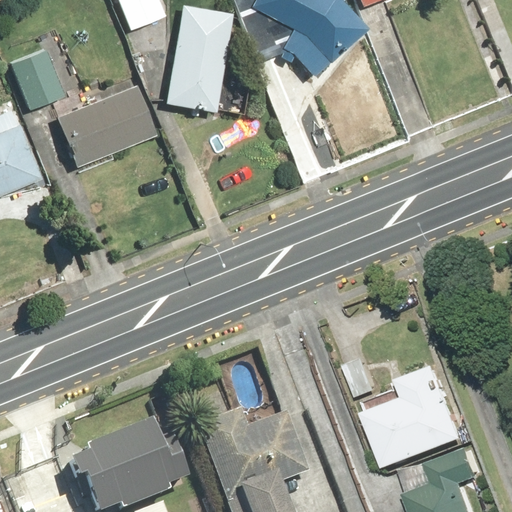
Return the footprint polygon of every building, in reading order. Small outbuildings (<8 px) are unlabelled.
[(154,0),(112,0),(125,31),(161,17),(154,0)] [(250,0),(246,7),(288,30),(277,49),(287,55),(306,78),(362,31),(339,2),(341,0),(250,0)] [(230,14),(177,5),(160,104),(213,114),(230,14)] [(42,50),(6,63),(24,112),(60,99),(42,50)] [(132,86),(50,117),(70,169),(152,137),(132,86)] [(16,124),(0,130),(0,195),(39,180),(16,124)] [(363,356),(342,365),(356,398),(377,390),(363,356)] [(403,398),(361,413),(382,469),(462,440),(435,366),(396,380),(403,398)] [(235,410),(191,426),(219,505),(231,500),(235,511),(279,511),(270,487),(304,474),(282,414),(241,428),(235,410)] [(142,429),(71,462),(93,511),(106,511),(167,484),(142,429)] [(431,483),(402,494),(408,511),(471,511),(462,484),(481,478),(470,448),(424,464),(431,483)]
